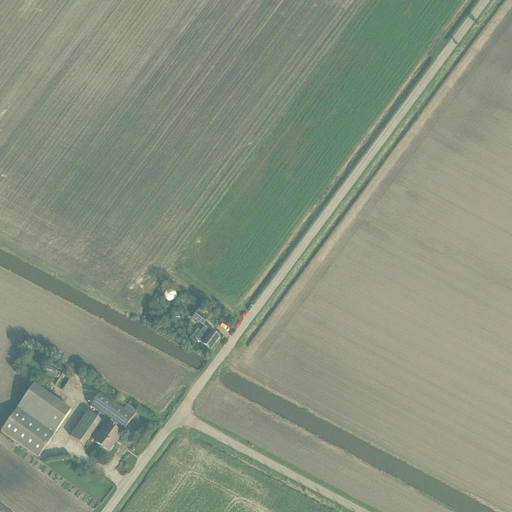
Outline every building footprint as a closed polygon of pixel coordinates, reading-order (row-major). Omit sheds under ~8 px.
[(204,326),(208,319),(197,312),(193,318),(204,326)] [(195,333),(192,337),(211,350),(220,339),(205,327),(198,335),(195,333)] [(38,459),(72,411),(35,384),(1,432),(38,459)] [(138,412),(128,404),(124,409),(100,393),(91,407),(111,421),(109,424),(108,424),(95,442),(110,452),(123,434),(115,428),(117,425),(125,431),(138,412)] [(84,446),(101,421),(88,412),(71,437),(84,446)]
